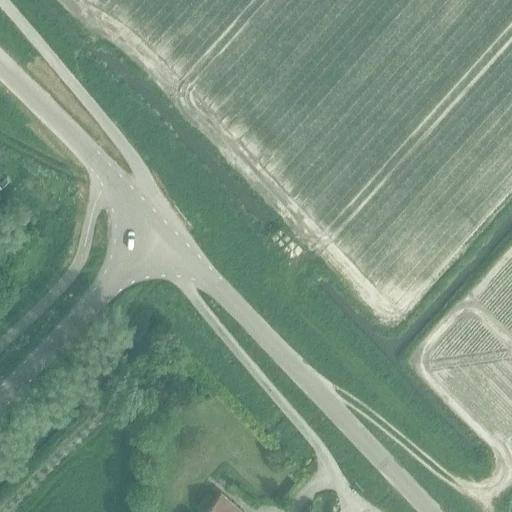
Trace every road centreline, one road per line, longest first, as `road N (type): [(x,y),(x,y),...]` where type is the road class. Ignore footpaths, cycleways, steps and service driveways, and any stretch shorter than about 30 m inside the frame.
road 1 (tertiary): [(164,232),(429,511)]
road 2 (unclassified): [(353,509),(312,439),(184,283),(164,232)]
road 3 (tertiary): [(0,400),(164,232)]
road 4 (tertiary): [(164,232),(0,67)]
